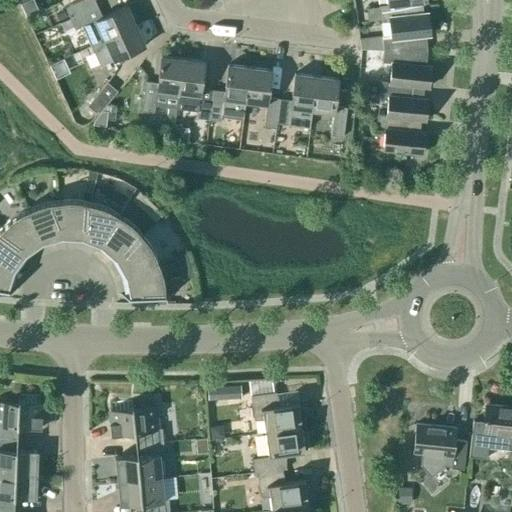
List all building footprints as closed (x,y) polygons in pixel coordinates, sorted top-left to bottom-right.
[(70,19),(97,6),(94,0),(81,0),(65,7),(70,19)] [(423,14),(422,2),(427,1),(426,0),(386,0),(387,5),(378,6),(367,8),(368,21),(380,20),(389,19),(389,18),(423,14)] [(90,46),(136,25),(127,6),(102,17),(97,6),(70,19),(75,30),(81,27),(90,46)] [(383,51),(427,50),(425,35),(430,35),(428,13),(423,14),(389,18),(389,19),(390,35),(359,39),(360,50),(383,51)] [(136,25),(90,46),(99,67),(145,46),(136,25)] [(423,86),(424,87),(429,87),(431,66),(426,66),(427,50),(383,51),(382,62),(391,63),(389,82),(389,83),(423,86)] [(176,108),(182,59),(161,56),(157,83),(145,81),(141,111),(154,113),(155,105),(176,108)] [(210,115),(212,90),(201,88),(204,61),(182,59),(176,108),(198,110),(197,118),(209,120),(210,115)] [(221,117),(222,115),(243,118),(245,102),(249,67),(228,64),(224,92),(212,90),(210,115),(221,117)] [(276,124),(279,99),(268,97),(271,70),(249,67),(245,102),(266,105),(263,127),(276,129),(276,124)] [(312,111),(316,76),(295,73),(291,100),(279,99),(276,124),(288,125),(290,108),(312,111)] [(316,76),(312,111),(333,114),(330,136),(343,137),(347,107),(335,106),(338,79),(316,76)] [(97,115),(117,91),(106,82),(87,106),(97,115)] [(389,83),(389,82),(380,82),(379,96),(388,96),(386,116),(420,119),(420,120),(425,120),(427,99),(422,99),(424,87),(423,86),(389,83)] [(94,121),(93,126),(106,127),(107,112),(102,111),(94,121)] [(386,116),(377,115),(376,129),(385,130),(383,150),(422,154),(424,132),(419,132),(420,120),(420,119),(386,116)] [(83,231),(89,203),(79,201),(69,200),(58,201),(61,230),(72,229),(83,231)] [(50,231),(61,230),(58,201),(47,202),(37,205),(28,210),(40,236),(50,231)] [(103,240),(119,215),(110,209),(100,206),(89,203),(83,231),(94,234),(103,240)] [(30,241),(40,236),(28,210),(18,215),(9,220),(2,228),(22,249),(30,241)] [(120,254),(143,236),(136,228),(128,221),(119,215),(103,240),(113,246),(120,254)] [(14,257),(22,249),(2,228),(0,229),(0,262),(9,266),(14,257)] [(131,273),(158,263),(154,253),(149,244),(143,236),(120,254),(127,263),(131,273)] [(3,276),(9,266),(0,262),(0,287),(18,290),(18,289),(2,287),(3,276)] [(158,263),(131,273),(135,284),(135,294),(119,295),(119,296),(175,295),(175,294),(164,294),(164,284),(162,274),(158,263)] [(208,400),(241,399),(241,385),(207,386),(208,400)] [(265,432),(302,427),(301,427),(301,425),(303,425),(304,407),(298,406),(298,404),(299,404),(299,403),(279,405),(275,393),(276,393),(276,392),(250,395),(253,420),(263,420),(265,432)] [(0,437),(16,438),(17,426),(39,428),(40,396),(18,395),(17,402),(0,401),(0,437)] [(135,444),(163,442),(161,428),(156,428),(154,406),(133,408),(132,400),(130,400),(130,401),(109,403),(113,435),(134,432),(135,444)] [(511,406),(486,404),(484,422),(472,421),(468,457),(486,459),(488,447),(511,449),(511,406)] [(463,469),(466,441),(454,440),(455,428),(416,423),(413,452),(421,453),(420,464),(430,477),(444,465),(451,466),(451,468),(463,469)] [(256,472),(286,468),(286,454),(303,452),(304,452),(304,449),(307,449),(307,431),(301,430),(301,428),(302,428),(302,427),(265,432),(268,456),(251,459),(253,473),(256,472)] [(0,437),(0,473),(37,475),(38,451),(27,450),(27,451),(16,450),(16,438),(0,437)] [(117,482),(161,478),(159,456),(164,455),(163,442),(135,444),(136,456),(125,457),(115,458),(117,482)] [(308,504),(308,503),(307,503),(307,502),(310,502),(310,483),(304,483),(304,481),(305,481),(305,479),(285,482),(282,469),(287,469),(286,468),(256,472),(260,496),(269,497),(271,509),(308,504)] [(0,473),(0,509),(14,510),(14,498),(25,498),(36,499),(37,475),(0,473)] [(177,511),(176,499),(163,500),(161,478),(117,482),(119,506),(130,505),(130,504),(141,503),(141,511),(177,511)] [(399,487),(398,504),(410,504),(411,488),(399,487)]
